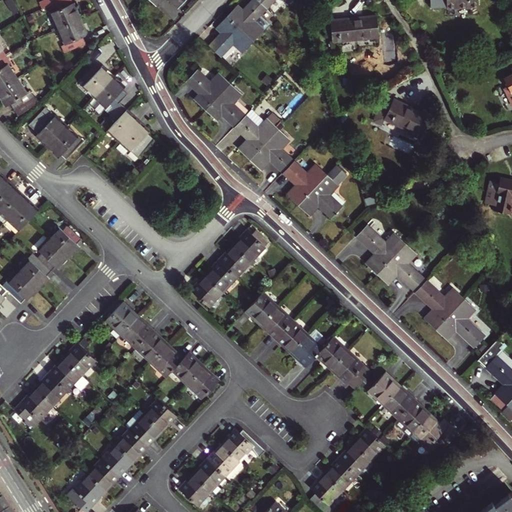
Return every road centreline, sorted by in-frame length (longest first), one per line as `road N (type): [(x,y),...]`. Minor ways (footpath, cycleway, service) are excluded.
road 1 (residential): [(240,199),(270,216),(511,449)]
road 2 (residential): [(252,375),(321,438),(298,464),(227,400)]
road 3 (residential): [(180,265),(82,172),(59,196)]
road 4 (residential): [(146,71),(180,132),(240,199)]
road 5 (residential): [(36,349),(122,255)]
road 6 (residential): [(159,288),(252,375)]
